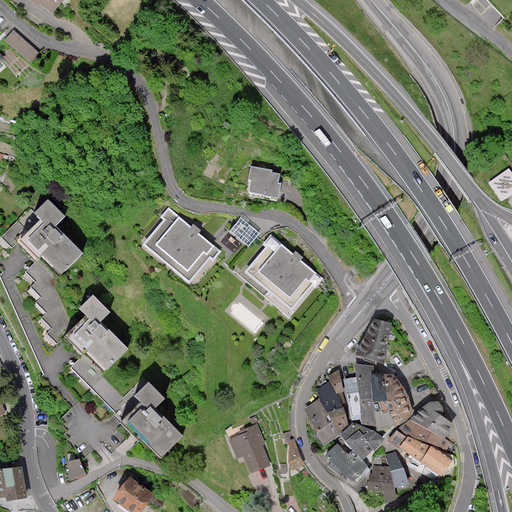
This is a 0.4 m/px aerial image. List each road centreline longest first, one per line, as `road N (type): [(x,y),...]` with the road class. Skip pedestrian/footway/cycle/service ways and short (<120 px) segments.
road 1 (motorway): [(511,342),(394,151),(262,0)]
road 2 (residential): [(83,52),(135,78),(182,198),(269,214),(305,232),(360,311)]
road 3 (motorway): [(200,0),(324,131),(430,283)]
road 4 (tertiary): [(370,0),(443,97),(454,163),(429,228),(379,291)]
road 5 (residential): [(26,442),(41,444),(57,495),(126,461),(185,476),(232,511)]
road 6 (residential): [(379,291),(413,333),(457,423),(468,459),(459,511)]
road 7 (motorway): [(430,283),(503,511)]
road 8 (tertiary): [(360,311),(319,365),(300,425),(309,458),(348,511)]
road 9 (motorway): [(438,145),(297,0)]
road 10 (motorway): [(430,283),(511,445)]
